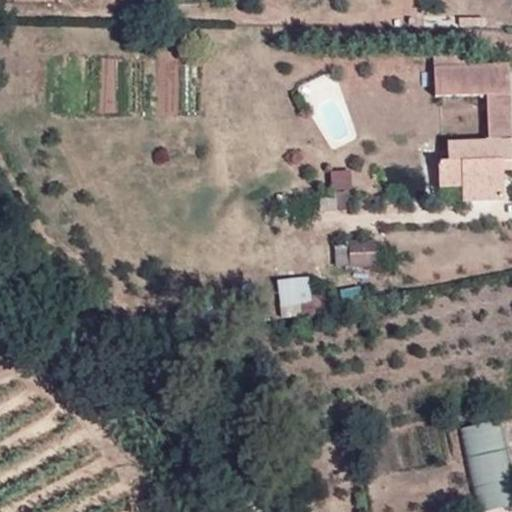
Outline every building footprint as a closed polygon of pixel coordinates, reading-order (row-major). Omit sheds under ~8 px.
[(511,141),(509,67),(434,70),(435,97),(485,95),(486,143),(447,144),(448,164),(438,164),(438,186),(462,185),(503,184),(503,168),(503,157),(511,157),(511,141)] [(511,168),(511,157),(503,157),(503,168),(511,168)] [(503,184),(462,185),(462,199),(504,198),(503,184)] [(319,212),(336,212),(336,199),(319,199),(319,212)] [(337,248),(366,248),(366,230),(337,230),(337,248)] [(279,305),(311,301),(308,277),(276,280),(279,305)] [(511,503),(511,453),(504,419),(464,428),(483,511),(511,503)]
